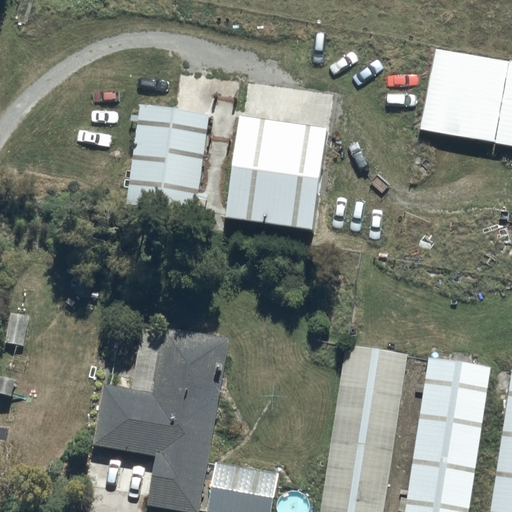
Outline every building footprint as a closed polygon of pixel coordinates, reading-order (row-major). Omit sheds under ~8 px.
[(453,55),(437,52),(422,134),(437,137),(453,55)] [(471,58),(456,55),(440,138),(456,140),(471,58)] [(491,62),(475,59),(459,142),(475,144),(491,62)] [(509,68),(492,65),(478,145),(494,148),(509,68)] [(511,69),(510,69),(510,70),(496,149),(511,152),(511,69)] [(127,211),(129,211),(197,221),(211,122),(141,112),(127,211)] [(226,228),(228,229),(314,243),(331,141),(243,127),(226,228)] [(150,400),(103,391),(92,450),(160,462),(150,511),(199,511),(231,346),(162,333),(150,400)] [(385,511),(408,359),(344,350),(321,511),(385,511)] [(470,511),(492,374),(428,364),(405,511),(470,511)] [(511,511),(511,375),(511,376),(491,511),(511,511)] [(274,511),(281,479),(217,467),(208,511),(274,511)]
